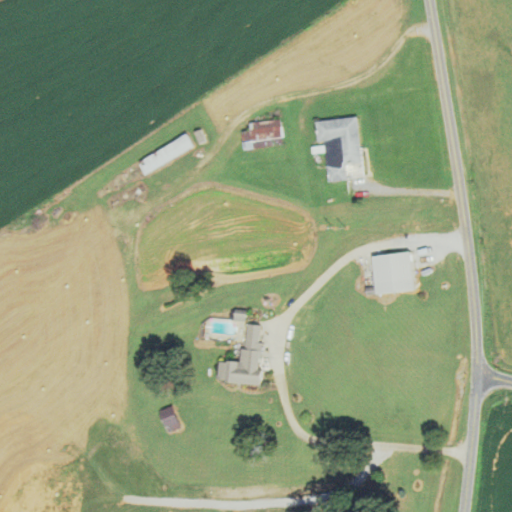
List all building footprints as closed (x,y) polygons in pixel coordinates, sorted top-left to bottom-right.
[(360,116),(317,121),(320,142),(329,141),(334,181),(354,179),(353,165),(365,163),(360,116)] [(282,118),(250,123),(251,129),(244,130),(246,149),(286,144),(282,118)] [(145,174),(198,148),(191,135),(139,160),(145,174)] [(384,294),(422,290),(418,251),(379,256),(384,294)] [(222,382),(261,384),(263,325),(243,324),(242,362),(223,361),(222,382)] [(164,410),(171,432),(185,427),(178,406),(164,410)]
